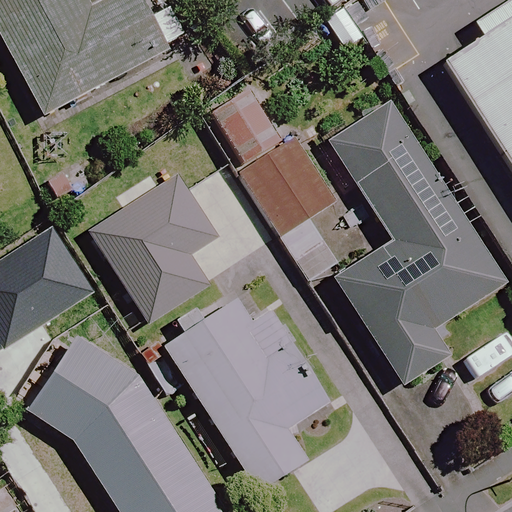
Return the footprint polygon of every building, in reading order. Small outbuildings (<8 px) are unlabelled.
[(155,0),(98,0),(82,9),(77,0),(0,0),(0,56),(38,125),(181,47),(155,0)] [(511,0),(510,0),(464,30),(472,41),(432,75),(511,192),(511,0)] [(246,99),(206,124),(309,284),(334,268),(307,225),(329,211),(289,148),(281,154),(246,99)] [(499,291),(383,110),(321,149),(385,249),(327,286),(395,393),(444,362),(427,337),(499,291)] [(250,333),(234,308),(163,352),(257,501),(307,470),(287,438),(329,412),(271,320),(250,333)] [(213,511),(123,369),(63,341),(24,424),(68,444),(110,511),(213,511)]
